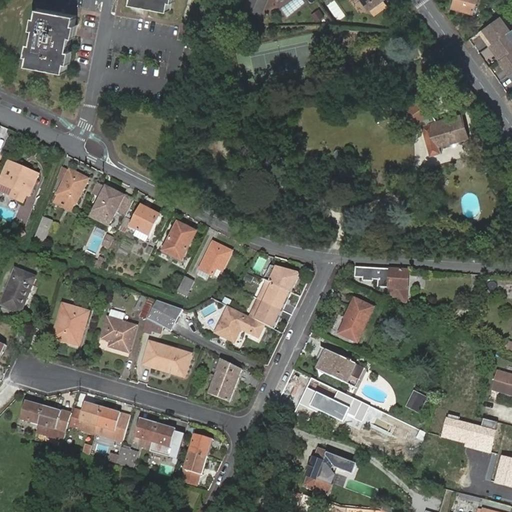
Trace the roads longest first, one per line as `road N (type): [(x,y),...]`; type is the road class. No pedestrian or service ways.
road 1 (residential): [(71,146),(243,232),(335,257)]
road 2 (residential): [(247,429),(85,378),(32,375)]
road 3 (residential): [(335,257),(247,429)]
road 4 (residential): [(335,257),(511,268)]
road 5 (tertiary): [(420,0),(511,126)]
